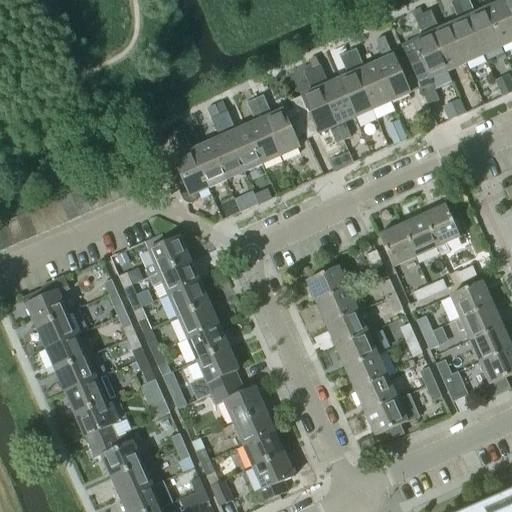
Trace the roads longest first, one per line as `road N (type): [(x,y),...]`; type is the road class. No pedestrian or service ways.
road 1 (residential): [(356,493),(245,253),(255,241),(511,131)]
road 2 (tertiary): [(356,493),(511,421)]
